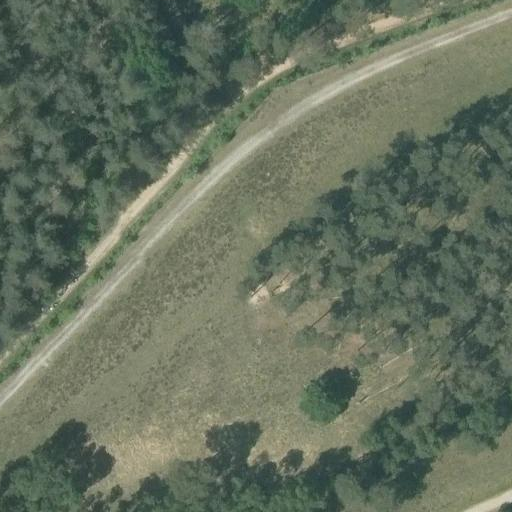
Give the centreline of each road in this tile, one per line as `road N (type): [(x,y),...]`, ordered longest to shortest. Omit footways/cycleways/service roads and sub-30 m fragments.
road 1 (track): [(0,403),(247,150),(339,86),(511,17)]
road 2 (track): [(225,115),(0,352)]
road 3 (track): [(461,0),(294,62),(225,115)]
road 4 (track): [(167,0),(225,115)]
